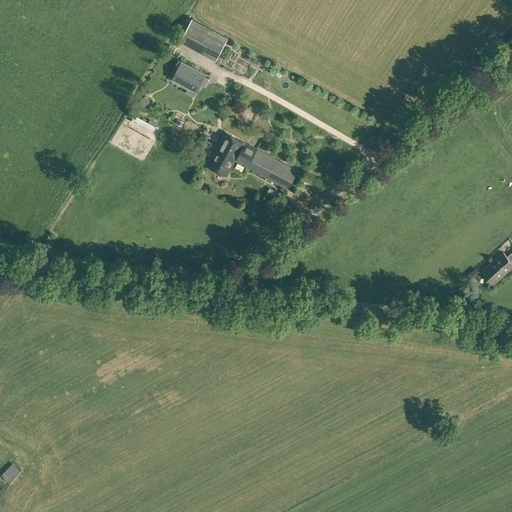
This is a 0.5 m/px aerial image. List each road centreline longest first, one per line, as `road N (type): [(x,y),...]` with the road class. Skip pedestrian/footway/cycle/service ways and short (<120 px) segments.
road 1 (unclassified): [(224,291),(511,53)]
road 2 (unclassified): [(511,326),(224,291)]
road 3 (unclassified): [(224,291),(0,263)]
